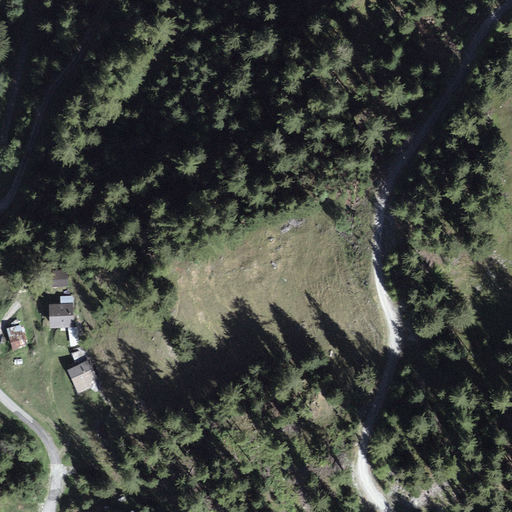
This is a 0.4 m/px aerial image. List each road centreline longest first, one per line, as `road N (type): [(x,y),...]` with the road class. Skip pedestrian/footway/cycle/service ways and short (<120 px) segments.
road 1 (track): [(387,511),(360,471),(392,358),(375,271),(383,191),(480,28),(511,1)]
road 2 (track): [(0,201),(11,191),(33,116),(97,0)]
road 3 (track): [(28,0),(0,155)]
road 4 (track): [(0,396),(36,428),(53,463),(48,511)]
